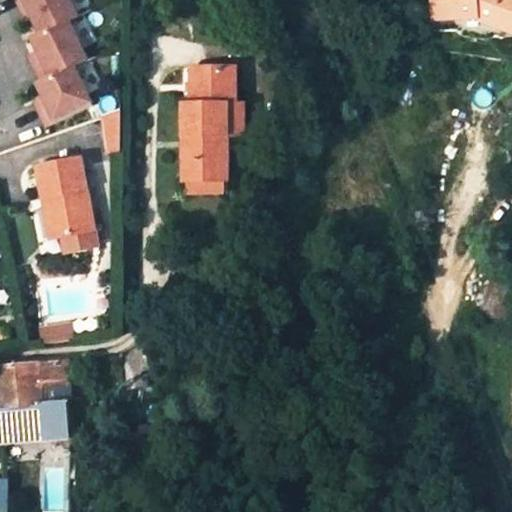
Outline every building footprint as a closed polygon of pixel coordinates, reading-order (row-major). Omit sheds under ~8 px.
[(43,34),(70,20),(79,15),(70,0),(19,0),(27,17),(33,14),(43,34)] [(511,0),(435,0),(437,21),(484,18),(500,24),(503,29),(511,31),(511,0)] [(46,80),(76,65),(89,59),(70,20),(43,34),(35,38),(41,51),(32,55),(38,65),(46,80)] [(52,125),(96,104),(76,65),(46,80),(42,83),(48,95),(39,100),(45,111),(52,125)] [(247,138),(246,105),(238,106),(237,68),(193,68),(193,105),(186,106),(185,183),(190,183),(225,182),(231,181),(230,138),(247,138)] [(123,127),(123,108),(113,111),(113,127),(123,127)] [(123,146),(123,127),(113,127),(113,145),(123,146)] [(97,232),(82,161),(40,168),(45,200),(53,199),(60,238),(97,232)] [(225,182),(190,183),(191,196),(225,196),(225,182)] [(45,200),(52,239),(60,238),(53,199),(45,200)] [(108,242),(107,230),(97,232),(99,243),(108,242)] [(97,232),(60,238),(63,253),(99,247),(99,243),(97,232)] [(488,288),(480,313),(508,321),(511,307),(511,281),(492,275),(488,288)] [(75,338),(72,323),(59,325),(62,340),(63,340),(75,338)] [(43,327),(45,343),(62,340),(59,325),(58,325),(43,327)] [(79,359),(68,360),(70,383),(80,382),(79,359)] [(0,408),(41,405),(40,386),(70,383),(68,360),(0,367),(0,408)] [(0,443),(71,439),(68,404),(41,406),(41,405),(0,408),(0,443)] [(7,511),(9,479),(0,479),(0,511),(7,511)]
